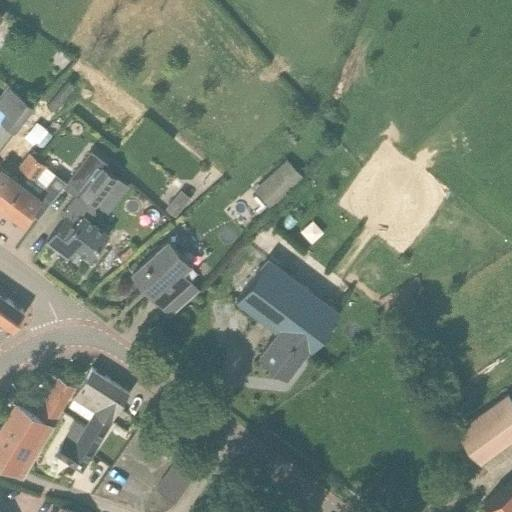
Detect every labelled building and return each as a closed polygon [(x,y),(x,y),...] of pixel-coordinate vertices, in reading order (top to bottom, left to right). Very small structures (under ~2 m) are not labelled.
[(46,105),(53,111),(75,84),(68,79),(46,105)] [(0,100),(0,105),(8,112),(19,96),(9,89),(0,100)] [(32,106),(19,96),(8,112),(2,119),(15,128),(32,106)] [(40,106),(17,138),(29,146),(52,114),(40,106)] [(86,216),(95,204),(117,175),(105,165),(108,162),(91,149),(67,180),(79,189),(61,214),(65,217),(47,240),(59,249),(66,239),(89,256),(108,231),(86,216)] [(18,168),(27,174),(38,159),(29,152),(18,168)] [(45,187),(36,180),(47,165),(38,159),(27,174),(21,181),(19,179),(0,204),(22,221),(42,195),(51,201),(65,181),(55,173),(45,187)] [(290,162),(257,193),(271,208),(305,176),(300,172),(303,169),(299,165),(296,168),(290,162)] [(0,204),(19,179),(1,166),(0,167),(0,204)] [(165,208),(175,216),(183,206),(173,199),(165,208)] [(184,272),(192,265),(168,238),(132,271),(163,306),(178,293),(175,288),(187,276),(184,272)] [(308,352),(339,310),(268,256),(236,298),(278,329),(260,353),(287,373),(305,349),(308,352)] [(0,318),(13,327),(23,310),(0,293),(0,318)] [(94,412),(110,422),(129,390),(91,366),(72,398),(94,412)] [(68,395),(74,385),(59,375),(37,413),(16,401),(0,426),(0,459),(16,468),(17,466),(24,471),(56,419),(54,418),(68,394),(68,395)] [(511,397),(508,392),(457,430),(480,462),(511,439),(511,397)] [(82,469),(110,422),(94,412),(75,444),(65,438),(56,452),(82,469)] [(157,487),(175,500),(192,475),(174,462),(157,487)] [(491,511),(511,511),(511,480),(484,502),(491,511)]
